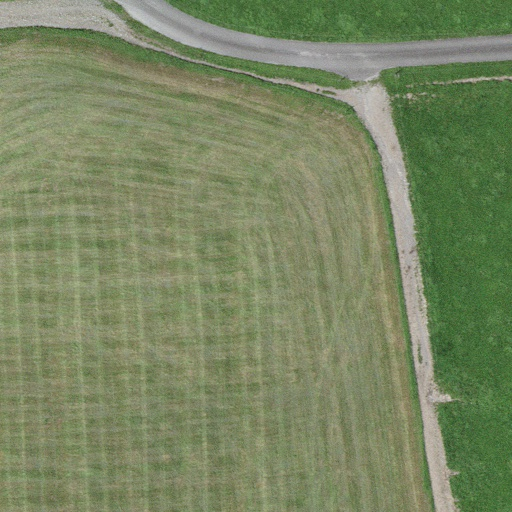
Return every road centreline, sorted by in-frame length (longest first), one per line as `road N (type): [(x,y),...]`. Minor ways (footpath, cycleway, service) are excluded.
road 1 (track): [(371,69),(423,511)]
road 2 (track): [(511,57),(371,69),(181,36),(147,0)]
road 3 (track): [(0,22),(155,8)]
